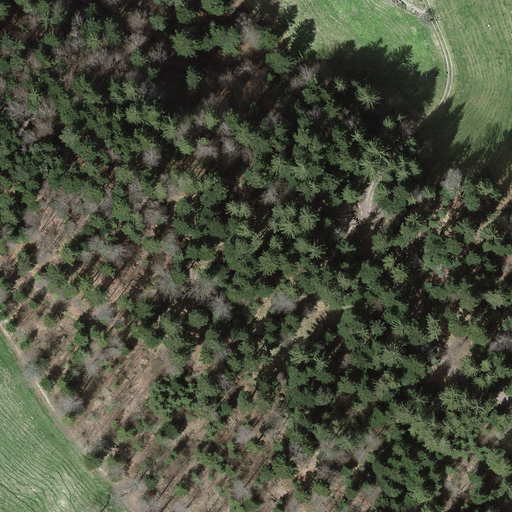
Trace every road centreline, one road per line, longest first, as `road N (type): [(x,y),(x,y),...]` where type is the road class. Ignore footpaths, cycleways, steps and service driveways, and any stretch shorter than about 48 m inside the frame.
road 1 (track): [(0,276),(108,331),(247,378),(280,473),(310,511)]
road 2 (track): [(0,333),(44,406),(134,511)]
